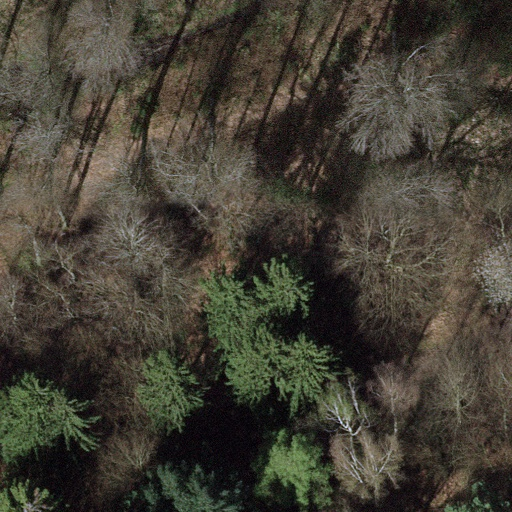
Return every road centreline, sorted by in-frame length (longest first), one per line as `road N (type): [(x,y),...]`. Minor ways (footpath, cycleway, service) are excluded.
road 1 (track): [(473,352),(0,474)]
road 2 (track): [(473,352),(201,511)]
